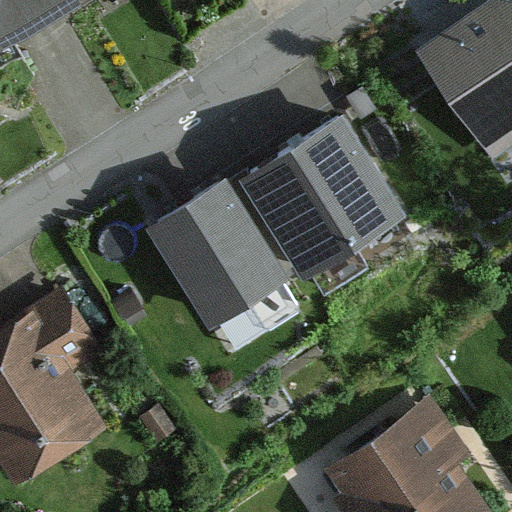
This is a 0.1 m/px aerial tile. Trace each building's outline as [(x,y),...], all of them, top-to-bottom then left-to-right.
[(0,0),(0,52),(81,0),(0,0)] [(511,0),(492,0),(421,49),(497,159),(511,148),(511,0)] [(345,115),(240,180),(304,281),(408,216),(345,115)] [(226,179),(145,230),(210,331),(291,280),(226,179)] [(104,350),(64,284),(0,322),(0,454),(15,479),(109,422),(75,367),(104,350)] [(468,446),(431,391),(325,462),(343,489),(334,495),(345,511),(495,511),(457,453),(468,446)]
